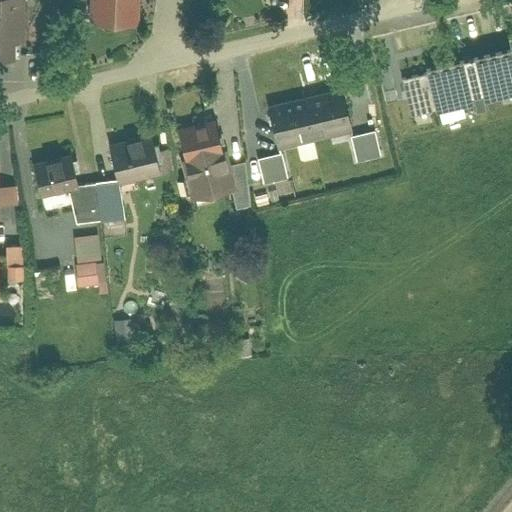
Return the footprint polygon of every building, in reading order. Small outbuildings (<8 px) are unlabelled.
[(0,0),(0,46),(28,47),(28,0),(0,0)] [(90,0),(90,22),(143,23),(142,0),(90,0)] [(428,73),(402,79),(411,115),(511,91),(511,32),(507,33),(510,47),(426,66),(428,73)] [(343,85),(304,93),(314,135),(352,128),(343,85)] [(269,101),(279,144),(297,140),(301,156),(318,152),(314,135),(304,93),(269,101)] [(218,117),(178,126),(184,152),(180,153),(184,173),(176,175),(179,191),(188,188),(189,192),(231,182),(236,203),(250,201),(245,157),(229,160),(218,117)] [(375,126),(351,131),(357,158),(381,152),(375,126)] [(153,136),(110,145),(117,174),(117,177),(160,168),(153,136)] [(70,148),(33,158),(42,190),(68,183),(79,181),(70,148)] [(288,173),(282,148),(256,154),(262,179),(288,173)] [(94,176),(94,179),(99,217),(124,215),(117,177),(117,174),(94,176)] [(68,183),(77,219),(99,217),(94,179),(79,181),(68,183)] [(0,200),(16,201),(17,181),(0,180),(0,200)] [(98,230),(75,232),(77,258),(100,256),(98,230)] [(20,240),(6,241),(7,275),(21,274),(20,240)] [(96,260),(77,262),(80,284),(97,282),(98,292),(106,291),(104,277),(98,278),(96,260)]
